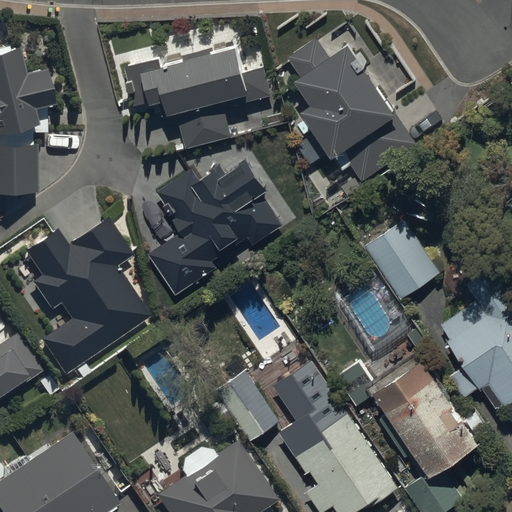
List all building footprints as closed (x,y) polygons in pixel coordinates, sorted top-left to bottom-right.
[(298,83),(315,108),(305,114),(335,160),(345,154),(366,185),(422,148),(354,46),(334,59),(318,35),(289,54),(305,79),(298,83)] [(43,70),(24,76),(14,46),(0,50),(0,196),(32,198),(35,132),(12,131),(39,123),(36,114),(56,108),(43,70)] [(138,106),(168,98),(175,123),(183,121),(190,148),(234,136),(227,109),(275,96),(268,71),(247,77),(239,46),(165,66),(163,56),(127,66),(130,76),(138,106)] [(240,238),(247,233),(256,246),(286,226),(244,163),(229,173),(225,167),(202,182),(192,168),(159,191),(186,230),(151,254),(179,296),(221,267),(214,257),(240,239),(240,238)] [(92,229),(69,245),(57,228),(25,249),(37,266),(42,273),(30,281),(50,310),(61,302),(73,319),(42,340),(64,374),(151,316),(128,282),(119,268),(135,257),(109,218),(92,229)] [(366,245),(402,298),(441,272),(405,218),(366,245)] [(483,392),(494,385),(510,409),(511,407),(511,290),(506,282),(496,266),(468,285),(478,301),(449,320),(439,327),(466,367),(448,379),(465,404),(483,392)] [(0,401),(44,372),(17,332),(0,343),(0,401)] [(379,395),(390,411),(380,418),(421,479),(406,489),(421,511),(453,511),(468,503),(448,474),(485,449),(426,363),(379,395)] [(216,386),(253,441),(283,421),(245,366),(216,386)] [(310,492),(323,511),(326,511),(336,506),(339,511),(363,511),(402,486),(350,409),(333,420),(323,404),(281,432),(313,479),(316,477),(321,484),(310,492)] [(73,430),(0,479),(0,511),(109,511),(122,503),(73,430)] [(262,511),(278,501),(237,441),(156,496),(166,511),(262,511)]
